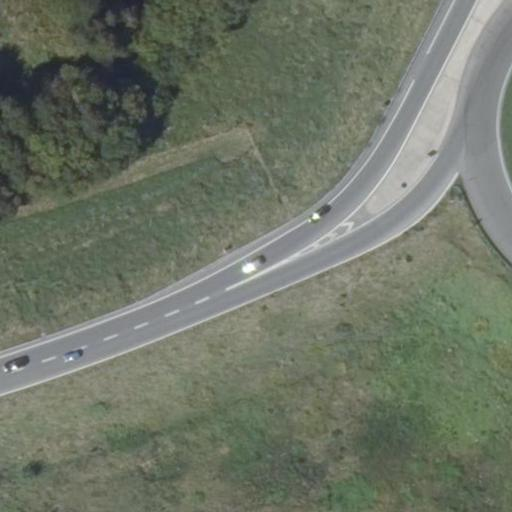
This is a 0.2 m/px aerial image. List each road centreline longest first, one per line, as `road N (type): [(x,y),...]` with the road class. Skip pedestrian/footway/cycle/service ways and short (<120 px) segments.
road 1 (motorway): [(465,0),(385,155),(315,228),(222,299)]
road 2 (motorway): [(470,111),(433,202),(389,234),(222,299)]
road 3 (motorway): [(222,299),(0,383)]
road 4 (secondary): [(470,111),(471,160),(487,208),(511,243)]
